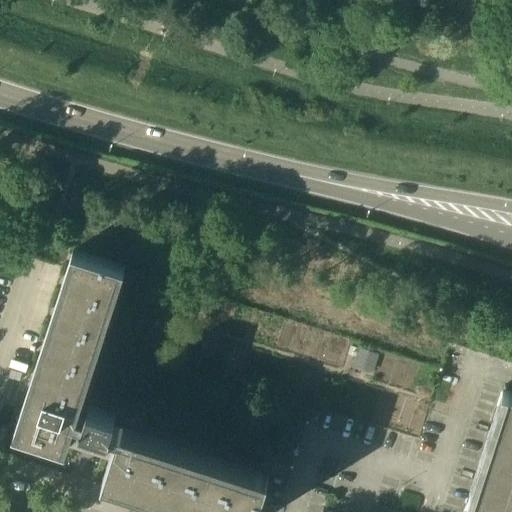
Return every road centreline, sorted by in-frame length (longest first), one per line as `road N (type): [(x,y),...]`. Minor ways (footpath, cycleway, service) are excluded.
road 1 (secondary): [(223,159),(511,236)]
road 2 (secondary): [(511,209),(223,159)]
road 3 (secondary): [(223,159),(0,93)]
